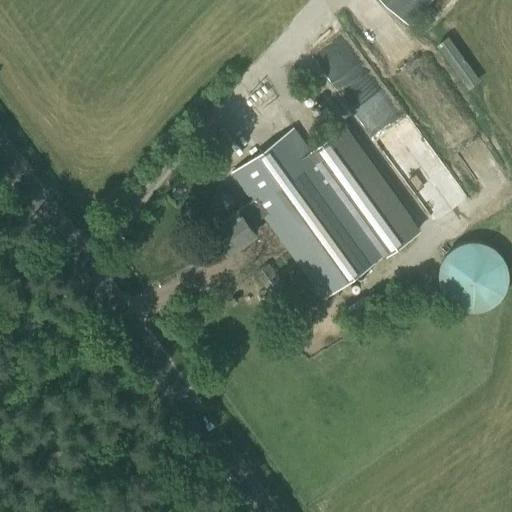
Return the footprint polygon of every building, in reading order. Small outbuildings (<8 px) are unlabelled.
[(380,0),(408,26),(431,0),(380,0)] [(252,199),(264,216),(323,298),(419,230),(344,124),(308,150),(292,128),(232,172),(252,199)] [(411,172),(431,214),(460,201),(441,158),(411,172)] [(249,226),(264,216),(252,199),(210,230),(227,253),(254,233),(249,226)] [(506,297),(489,238),(438,252),(454,311),(506,297)] [(255,272),(276,302),(287,293),(267,264),(255,272)] [(396,295),(382,305),(389,315),(403,305),(396,295)]
